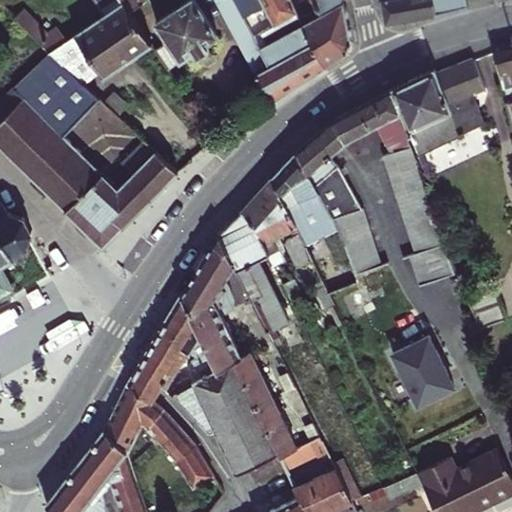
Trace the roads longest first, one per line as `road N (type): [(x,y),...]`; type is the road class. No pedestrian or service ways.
road 1 (tertiary): [(23,451),(47,435),(161,259),(222,183),(294,115),(379,59)]
road 2 (tertiary): [(379,59),(511,17)]
